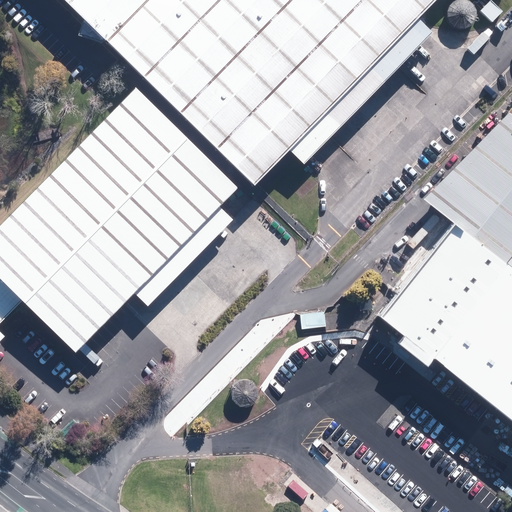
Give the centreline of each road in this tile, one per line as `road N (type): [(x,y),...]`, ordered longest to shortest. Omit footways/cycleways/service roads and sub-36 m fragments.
road 1 (unknown): [(262,299),(309,293),(430,181)]
road 2 (unknown): [(489,511),(328,391)]
road 3 (unknown): [(328,391),(352,384),(405,395),(448,421),(484,458)]
road 4 (unknown): [(157,328),(249,229)]
